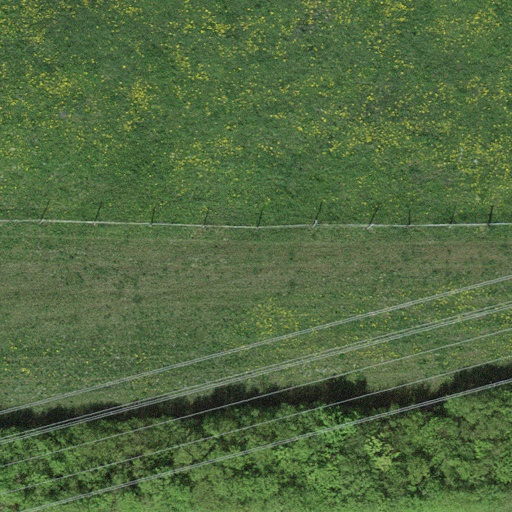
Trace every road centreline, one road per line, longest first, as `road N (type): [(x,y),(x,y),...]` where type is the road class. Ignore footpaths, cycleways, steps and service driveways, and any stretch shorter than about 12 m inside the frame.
road 1 (motorway): [(0,421),(511,424)]
road 2 (motorway): [(511,322),(0,323)]
